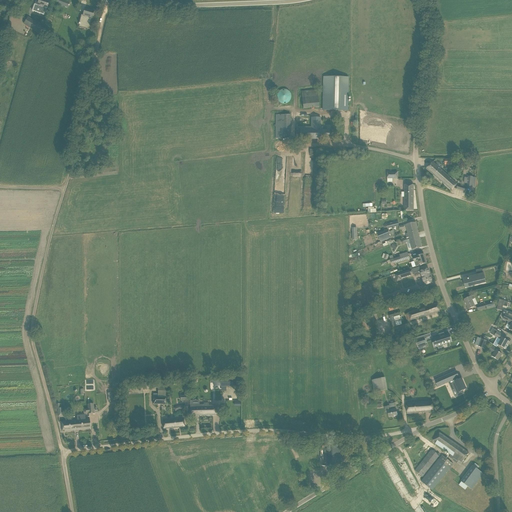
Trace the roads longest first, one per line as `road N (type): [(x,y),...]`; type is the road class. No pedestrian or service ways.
road 1 (unclassified): [(64,451),(221,432),(363,437),(422,427)]
road 2 (track): [(64,188),(31,334),(64,451)]
road 3 (residential): [(490,387),(436,268),(415,158)]
road 4 (track): [(107,0),(64,188)]
road 5 (unclassified): [(297,0),(109,0)]
road 6 (residential): [(415,158),(433,37),(424,0)]
road 7 (unclassified): [(287,511),(422,427)]
road 8 (residential): [(415,158),(351,146),(273,145)]
